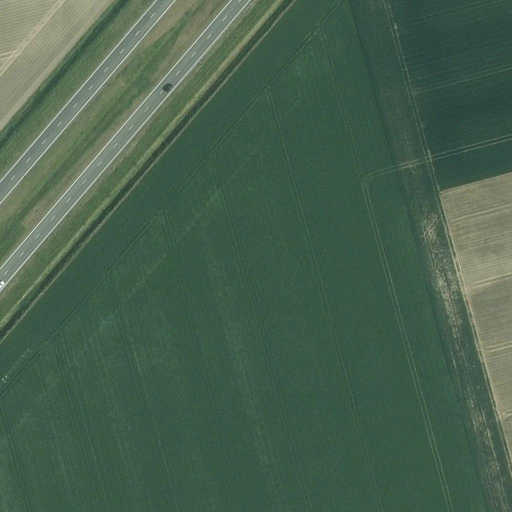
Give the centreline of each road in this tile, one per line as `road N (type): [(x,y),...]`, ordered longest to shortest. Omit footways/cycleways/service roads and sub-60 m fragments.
road 1 (trunk): [(0,280),(242,0)]
road 2 (trunk): [(164,0),(0,192)]
